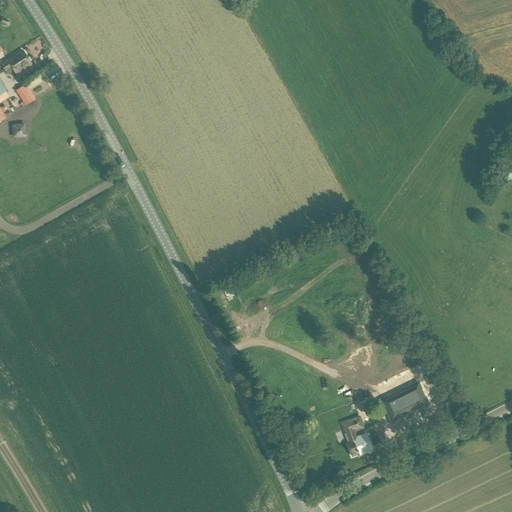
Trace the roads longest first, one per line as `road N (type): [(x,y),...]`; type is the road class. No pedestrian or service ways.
road 1 (unclassified): [(297,511),(105,125),(26,0)]
road 2 (unclassified): [(320,511),(352,487),(511,407)]
